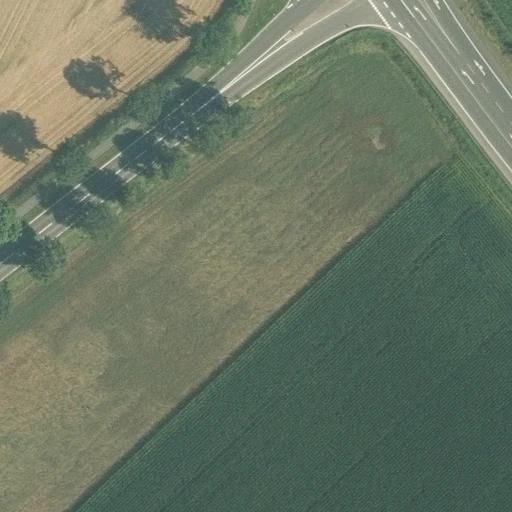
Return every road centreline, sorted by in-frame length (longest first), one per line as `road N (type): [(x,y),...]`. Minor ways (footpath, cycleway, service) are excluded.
road 1 (tertiary): [(0,267),(277,47)]
road 2 (primary): [(511,131),(418,0)]
